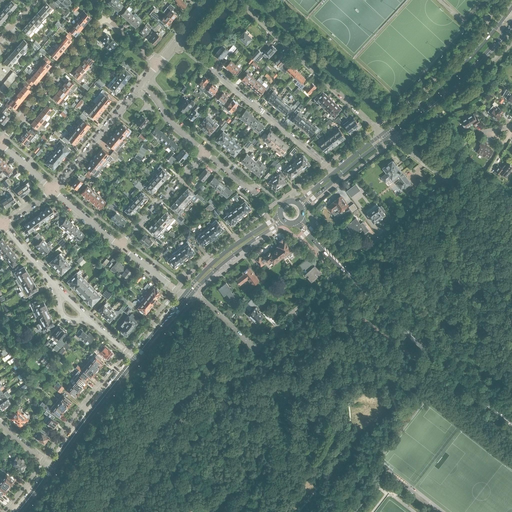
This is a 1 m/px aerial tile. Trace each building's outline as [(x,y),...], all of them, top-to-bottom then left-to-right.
[(11,0),(7,5),(13,10),(17,5),(11,0)] [(58,5),(55,7),(56,8),(57,9),(60,6),(61,7),(65,7),(66,6),(72,0),(71,0),(61,0),(58,5)] [(181,1),(181,0),(175,0),(178,2),(176,4),(181,9),(185,5),(181,1)] [(118,1),(113,7),(117,11),(122,5),(118,1)] [(46,3),(42,7),(48,12),(49,13),(53,9),(54,10),(56,8),(55,7),(51,4),(50,3),(48,5),(46,3)] [(170,4),(163,12),(166,14),(172,19),(173,19),(174,19),(176,16),(175,16),(176,15),(176,14),(177,13),(172,10),(173,9),(174,7),(170,4)] [(7,5),(3,9),(9,14),(13,10),(7,5)] [(76,5),(72,10),(87,22),(91,17),(85,12),(83,11),(81,13),(76,10),(79,7),(76,5)] [(42,7),(38,12),(44,17),(44,18),(49,13),(48,12),(42,7)] [(126,9),(121,14),(126,19),(131,13),(132,12),(131,10),(128,7),(126,9)] [(0,11),(0,15),(5,19),(9,14),(3,9),(1,12),(0,11)] [(72,10),(71,12),(77,17),(75,20),(76,21),(83,27),(87,22),(72,10)] [(38,12),(34,16),(40,21),(40,22),(44,18),(44,17),(38,12)] [(131,13),(126,19),(130,23),(137,15),(135,13),(133,15),(131,13)] [(152,14),(150,15),(152,16),(157,21),(159,23),(160,23),(163,26),(165,23),(168,26),(171,22),(170,22),(172,19),(166,14),(165,17),(164,16),(162,19),(156,14),(155,16),(152,14)] [(137,15),(130,23),(135,27),(140,22),(142,20),(137,15)] [(34,16),(30,21),(36,26),(37,27),(41,23),(40,22),(40,21),(34,16)] [(30,21),(26,25),(33,31),(33,32),(37,27),(36,26),(30,21)] [(72,25),(79,31),(83,27),(76,21),(72,25)] [(140,31),(144,35),(151,28),(153,29),(157,26),(155,24),(154,24),(151,27),(147,23),(142,29),(142,28),(140,30),(140,31)] [(155,32),(160,26),(163,28),(164,27),(159,23),(153,30),(155,32)] [(71,25),(67,29),(69,31),(68,33),(71,35),(72,33),(75,36),(79,31),(72,25),(71,24),(71,25)] [(26,25),(22,30),(27,35),(28,36),(33,31),(26,25)] [(245,31),(239,37),(247,44),(252,38),(248,34),(249,33),(247,30),(245,32),(245,31)] [(151,37),(149,40),(151,41),(150,42),(153,45),(154,44),(159,39),(160,39),(161,38),(160,37),(162,35),(160,33),(159,33),(157,32),(156,33),(156,32),(153,36),(152,35),(151,37)] [(62,41),(68,46),(72,41),(69,39),(71,37),(67,34),(62,41)] [(115,46),(117,44),(106,34),(104,36),(103,36),(99,40),(103,44),(104,43),(107,47),(107,48),(111,52),(115,47),(115,46)] [(20,44),(25,49),(29,44),(23,39),(20,44)] [(58,45),(64,50),(68,46),(62,41),(58,45)] [(64,50),(58,45),(56,43),(53,46),(51,48),(60,55),(64,50)] [(232,53),(238,46),(235,43),(228,50),(228,49),(223,45),(221,48),(220,48),(217,52),(215,55),(220,59),(221,57),(223,59),(224,57),(226,59),(232,53)] [(15,48),(21,53),(23,55),(27,50),(25,49),(20,44),(15,48)] [(30,54),(33,56),(39,49),(33,44),(31,46),(34,49),(30,54)] [(265,52),(263,54),(263,55),(268,59),(270,57),(275,51),(275,52),(276,50),(277,49),(272,45),(265,52)] [(56,59),(60,55),(51,48),(51,47),(49,50),(50,50),(47,53),(50,55),(50,54),(56,59)] [(11,53),(17,58),(21,53),(15,48),(11,53)] [(258,50),(251,57),(254,60),(261,52),(258,50)] [(261,52),(254,60),(257,62),(259,60),(263,55),(263,54),(261,52)] [(7,57),(13,62),(17,58),(11,53),(7,57)] [(88,55),(84,60),(94,68),(95,66),(91,63),(94,60),(88,55)] [(276,57),(271,62),(274,64),(275,62),(279,66),(278,67),(281,70),(287,64),(285,62),(287,59),(285,57),(284,55),(283,56),(282,55),(278,59),(276,57)] [(9,67),(13,62),(7,57),(3,62),(9,67)] [(45,57),(39,63),(39,64),(41,65),(47,70),(51,65),(50,65),(49,63),(50,61),(45,57)] [(84,60),(80,65),(86,69),(87,71),(90,68),(92,70),(94,68),(84,60)] [(129,70),(131,68),(123,60),(121,63),(129,70)] [(228,63),(226,66),(231,70),(236,64),(231,60),(228,63)] [(236,64),(231,70),(236,74),(237,75),(242,70),(240,69),(241,68),(240,68),(242,67),(239,64),(240,63),(238,62),(236,64)] [(287,64),(281,70),(285,74),(288,70),(294,76),(298,71),(296,69),(291,65),(289,66),(287,64)] [(41,65),(37,70),(43,75),(47,70),(41,65)] [(80,65),(76,69),(86,77),(87,76),(83,72),(86,69),(80,65)] [(35,72),(30,68),(28,70),(39,79),(43,75),(37,70),(35,72)] [(124,68),(116,78),(123,84),(131,74),(124,68)] [(76,69),(72,74),(81,81),(83,78),(84,79),(86,77),(76,69)] [(39,79),(28,70),(26,72),(27,72),(32,76),(30,79),(29,78),(26,81),(31,85),(33,83),(35,84),(39,79)] [(245,75),(242,79),(246,83),(252,76),(249,74),(250,73),(246,70),(243,73),(245,75)] [(298,71),(294,76),(299,80),(296,83),(301,88),(306,82),(307,82),(305,80),(306,78),(299,71),(298,71)] [(123,84),(116,78),(115,76),(111,81),(112,83),(120,88),(123,84)] [(197,92),(195,95),(198,97),(200,94),(201,95),(206,88),(208,86),(206,84),(209,80),(207,78),(207,77),(206,76),(205,76),(204,76),(201,81),(198,83),(199,84),(198,85),(201,87),(199,89),(201,90),(199,93),(197,92)] [(252,76),(246,83),(251,87),(257,80),(252,76)] [(257,80),(251,87),(256,91),(263,82),(259,78),(257,80)] [(68,79),(64,84),(72,91),(76,86),(74,84),(73,83),(72,82),(71,82),(68,79)] [(21,87),(19,89),(20,90),(26,95),(30,90),(29,89),(31,86),(25,82),(23,84),(24,86),(22,88),(21,87)] [(263,82),(256,91),(260,95),(265,89),(267,90),(269,86),(266,84),(263,82)] [(302,88),(301,89),(303,92),(305,89),(310,93),(316,86),(312,82),(309,85),(308,84),(306,82),(301,88),(302,88)] [(115,93),(120,88),(112,83),(108,88),(115,93)] [(64,84),(60,88),(66,93),(68,90),(71,93),(73,94),(74,92),(72,91),(64,84)] [(208,86),(206,88),(216,96),(218,94),(216,92),(218,89),(213,85),(212,84),(210,87),(208,86)] [(60,88),(56,93),(62,98),(65,100),(69,95),(66,93),(60,88)] [(102,90),(97,96),(99,98),(107,105),(111,100),(107,96),(108,94),(102,89),(102,90)] [(271,94),(267,99),(269,101),(268,102),(270,103),(271,103),(278,95),(275,93),(276,93),(274,91),(272,89),(269,92),(271,94)] [(511,92),(510,91),(509,91),(507,89),(502,96),(505,98),(508,100),(507,101),(511,103),(511,92)] [(20,90),(17,95),(22,100),(26,95),(20,90)] [(315,99),(313,101),(315,103),(317,100),(320,103),(327,95),(326,93),(325,93),(323,91),(319,95),(318,95),(315,98),(315,99)] [(10,98),(18,104),(22,100),(17,95),(14,93),(10,98)] [(56,93),(52,98),(61,105),(65,100),(62,98),(56,93)] [(218,94),(216,96),(221,101),(219,104),(224,108),(228,102),(226,101),(228,98),(227,96),(225,95),(226,95),(224,93),(223,93),(220,96),(218,94)] [(7,102),(5,105),(8,108),(10,110),(12,107),(15,109),(18,104),(10,98),(8,95),(6,97),(9,100),(7,102)] [(278,95),(271,103),(273,104),(273,105),(273,106),(275,107),(276,107),(282,99),(278,95)] [(327,95),(320,103),(325,107),(328,104),(331,100),(331,99),(330,97),(329,97),(327,95)] [(97,96),(93,101),(96,103),(103,109),(107,105),(99,98),(97,96)] [(196,104),(199,99),(196,97),(193,101),(192,100),(190,102),(185,98),(182,101),(184,102),(179,108),(183,111),(186,108),(187,109),(190,106),(190,107),(193,103),(194,104),(192,108),(196,104)] [(228,102),(224,108),(225,109),(225,110),(230,113),(234,109),(234,110),(237,107),(236,106),(238,104),(237,103),(238,103),(236,101),(236,102),(233,99),(233,100),(230,104),(228,102)] [(282,99),(276,107),(276,108),(278,109),(279,109),(280,111),(287,103),(288,101),(286,99),(285,101),(282,99)] [(328,104),(325,107),(328,110),(329,111),(336,104),(334,102),(334,101),(333,100),(332,100),(331,100),(328,104)] [(287,103),(280,111),(281,111),(280,112),(282,113),(283,113),(285,115),(289,110),(291,113),(300,102),(298,101),(294,105),(293,105),(291,104),(290,104),(289,105),(287,103)] [(92,108),(99,114),(103,109),(96,103),(92,108)] [(301,103),(293,113),(295,116),(299,112),(298,112),(299,111),(300,111),(300,110),(302,108),(303,110),(305,107),(301,103)] [(200,107),(196,104),(192,108),(194,110),(189,116),(193,120),(199,113),(197,111),(200,107)] [(336,104),(329,111),(332,114),(330,116),(332,118),(334,116),(335,116),(338,113),(337,112),(341,108),(339,106),(337,104),(336,104)] [(8,108),(5,105),(0,111),(2,114),(3,113),(3,114),(0,117),(0,122),(2,124),(2,123),(3,124),(9,117),(7,116),(9,113),(5,110),(8,108)] [(46,105),(42,110),(51,117),(56,111),(53,109),(52,109),(46,105)] [(490,113),(489,114),(497,121),(502,115),(500,113),(502,110),(497,106),(496,107),(493,105),(488,111),(490,113)] [(85,110),(82,113),(87,117),(89,114),(93,116),(92,117),(94,119),(95,118),(95,119),(99,114),(92,108),(89,106),(86,110),(85,110)] [(42,110),(39,114),(47,122),(49,123),(52,125),(53,123),(48,119),(51,117),(42,110)] [(246,110),(240,117),(245,121),(251,114),(246,110)] [(295,116),(292,120),(294,122),(294,123),(295,124),(296,124),(297,124),(303,116),(301,114),(302,112),(300,111),(299,111),(298,112),(299,112),(295,116)] [(78,119),(76,122),(79,124),(86,130),(90,126),(84,120),(87,117),(82,113),(80,116),(81,117),(79,120),(78,119)] [(474,123),(475,126),(480,123),(477,117),(476,118),(473,113),(466,117),(466,118),(462,120),(464,124),(463,124),(464,125),(465,125),(467,128),(471,125),(474,123)] [(39,114),(35,119),(42,125),(43,126),(44,126),(47,122),(39,114)] [(251,114),(245,121),(249,125),(255,118),(255,117),(251,114)] [(146,124),(149,121),(147,120),(142,115),(134,124),(136,126),(138,125),(141,127),(140,128),(143,130),(146,124)] [(207,116),(199,125),(205,130),(211,121),(213,119),(208,115),(207,116)] [(303,116),(297,124),(298,126),(298,127),(300,128),(301,128),(308,120),(303,116)] [(338,117),(336,119),(337,120),(337,121),(341,126),(343,124),(350,133),(352,132),(353,132),(355,130),(356,129),(349,120),(348,120),(347,118),(342,122),(338,117)] [(350,119),(349,120),(356,129),(357,128),(358,128),(360,126),(361,125),(359,121),(358,122),(354,117),(351,119),(350,119)] [(255,118),(249,125),(254,129),(260,122),(255,118)] [(35,119),(31,123),(33,126),(36,129),(37,128),(39,131),(42,128),(44,130),(46,128),(44,126),(43,126),(42,125),(35,119)] [(211,121),(205,130),(210,134),(212,131),(213,131),(219,124),(216,122),(213,119),(211,121)] [(301,128),(301,129),(303,130),(304,130),(306,132),(312,124),(308,120),(301,128)] [(260,122),(254,129),(259,133),(261,134),(261,133),(264,130),(262,128),(264,126),(260,122)] [(74,124),(72,127),(73,127),(82,135),(84,133),(86,131),(86,130),(79,124),(77,127),(74,124)] [(306,132),(306,133),(307,134),(308,134),(310,136),(314,131),(317,133),(320,130),(317,128),(318,127),(316,125),(315,126),(312,124),(306,132)] [(121,125),(117,129),(125,135),(127,137),(131,131),(127,128),(127,129),(121,125)] [(73,127),(69,132),(78,139),(79,139),(79,140),(81,137),(80,137),(82,135),(73,127)] [(166,144),(170,139),(155,127),(153,129),(150,132),(151,132),(149,134),(151,136),(153,134),(158,138),(156,140),(159,143),(161,140),(166,144)] [(337,130),(334,132),(341,141),(344,139),(346,137),(338,128),(336,129),(337,130)] [(22,134),(28,139),(30,141),(32,142),(38,135),(31,129),(28,131),(26,129),(22,134)] [(117,129),(114,134),(121,140),(125,135),(117,129)] [(264,134),(261,138),(265,141),(266,140),(268,143),(275,134),(270,131),(266,136),(264,134)] [(332,134),(329,136),(336,144),(336,145),(338,143),(339,143),(339,142),(341,141),(334,132),(333,131),(331,133),(332,134)] [(64,136),(62,139),(67,144),(70,141),(72,142),(71,143),(73,144),(74,144),(78,139),(69,132),(65,137),(64,136)] [(221,144),(228,135),(229,134),(227,132),(226,134),(223,132),(216,140),(221,144)] [(22,134),(18,139),(21,141),(21,142),(23,144),(23,143),(26,145),(30,141),(28,139),(22,134)] [(114,134),(110,138),(120,147),(124,142),(123,141),(121,140),(114,134)] [(268,143),(270,145),(270,144),(273,146),(280,138),(275,134),(268,143)] [(225,148),(234,138),(234,137),(232,136),(231,138),(228,135),(221,144),(225,148)] [(327,138),(325,140),(331,148),(331,149),(334,146),(336,144),(329,136),(329,135),(328,136),(326,137),(327,138)] [(110,138),(106,143),(113,149),(114,150),(112,153),(118,158),(119,158),(121,160),(123,157),(116,151),(120,147),(110,138)] [(237,143),(235,141),(236,139),(234,138),(225,148),(230,152),(237,143)] [(280,138),(273,146),(275,148),(275,149),(276,150),(277,151),(277,150),(278,150),(284,142),(280,138)] [(57,148),(65,155),(69,150),(67,148),(64,145),(66,144),(60,139),(57,143),(59,145),(57,148)] [(170,139),(166,144),(164,147),(166,148),(167,146),(173,151),(177,145),(170,139)] [(320,144),(319,145),(322,149),(323,148),(326,152),(327,152),(329,150),(331,148),(325,140),(324,139),(322,140),(322,141),(319,143),(320,144)] [(245,149),(251,142),(249,140),(243,147),(245,149)] [(475,147),(478,149),(477,152),(483,156),(483,155),(488,158),(490,155),(491,154),(493,151),(488,148),(485,146),(487,143),(482,140),(480,143),(478,142),(475,147)] [(238,142),(237,143),(230,152),(235,156),(242,147),(239,144),(240,143),(238,142)] [(289,146),(284,142),(278,150),(280,152),(279,153),(281,155),(282,154),(285,156),(287,153),(286,152),(286,150),(285,150),(289,146)] [(61,159),(65,155),(57,148),(54,146),(53,147),(56,150),(53,153),(61,159)] [(101,149),(97,153),(105,159),(107,161),(108,161),(109,160),(111,161),(114,159),(116,161),(118,159),(118,158),(112,153),(109,155),(101,149)] [(181,150),(175,157),(181,162),(188,154),(184,150),(182,149),(181,150)] [(47,156),(57,164),(61,159),(53,153),(51,151),(47,156)] [(166,159),(168,161),(175,153),(172,151),(166,159)] [(97,153),(93,158),(101,164),(105,159),(97,153)] [(241,161),(246,165),(252,158),(254,155),(252,153),(249,156),(247,154),(241,161)] [(53,169),(57,164),(47,156),(46,155),(45,157),(48,159),(45,162),(53,169)] [(303,155),(298,159),(305,168),(305,167),(307,166),(308,167),(309,165),(309,164),(310,164),(307,160),(307,159),(304,155),(303,156),(303,155)] [(93,158),(90,162),(97,169),(97,168),(100,171),(103,166),(102,165),(101,164),(93,158)] [(250,168),(256,162),(252,158),(246,165),(250,168)] [(262,163),(263,163),(258,159),(256,162),(250,168),(255,172),(262,163)] [(298,159),(293,162),(294,163),(300,171),(301,171),(303,170),(303,169),(305,168),(298,159)] [(387,173),(383,176),(387,181),(390,178),(391,179),(394,183),(399,179),(401,181),(397,184),(401,190),(409,183),(397,167),(397,168),(395,165),(397,164),(394,160),(383,168),(387,173)] [(273,167),(276,163),(274,161),(267,168),(270,171),(273,167)] [(501,173),(506,177),(511,171),(510,171),(511,169),(511,165),(511,164),(510,163),(510,164),(507,161),(503,166),(504,166),(502,168),(499,166),(495,170),(500,174),(501,173)] [(90,162),(86,167),(89,170),(88,171),(90,173),(91,172),(93,173),(92,174),(95,176),(100,171),(97,168),(97,169),(90,162)] [(267,167),(262,163),(255,172),(260,176),(265,169),(267,167)] [(277,164),(276,163),(273,167),(274,169),(277,167),(281,172),(284,169),(279,163),(277,164)] [(289,165),(288,166),(295,175),(297,173),(298,174),(300,173),(300,172),(300,171),(294,163),(291,165),(291,164),(289,165)] [(159,166),(155,171),(158,173),(165,179),(169,175),(162,168),(161,168),(163,166),(161,164),(159,166)] [(8,165),(2,171),(8,177),(12,172),(11,171),(12,169),(11,168),(10,167),(8,165)] [(287,168),(284,170),(290,179),(291,178),(292,179),(293,178),(293,177),(295,175),(288,166),(286,167),(287,168)] [(204,180),(211,172),(206,168),(199,176),(204,180)] [(276,175),(274,177),(281,186),(286,182),(284,180),(286,178),(282,172),(277,176),(276,175)] [(158,173),(153,178),(160,184),(165,179),(158,173)] [(209,182),(215,187),(220,181),(214,176),(209,182)] [(76,189),(83,181),(81,179),(80,180),(77,177),(71,185),(76,189)] [(281,186),(274,177),(269,180),(270,181),(269,182),(273,186),(276,190),(281,186)] [(153,178),(149,182),(156,189),(160,184),(153,178)] [(135,180),(134,181),(142,189),(144,186),(152,193),(156,189),(149,182),(149,183),(146,180),(143,184),(138,180),(137,181),(136,180),(136,181),(135,180)] [(134,181),(132,183),(134,185),(139,189),(134,194),(144,202),(148,198),(141,191),(140,191),(142,189),(134,181)] [(215,187),(221,192),(226,186),(220,181),(215,187)] [(26,193),(21,187),(19,185),(17,182),(16,183),(18,186),(14,188),(16,190),(21,197),(26,193)] [(26,183),(21,187),(26,193),(31,190),(29,187),(31,186),(28,182),(26,183)] [(356,184),(347,191),(351,196),(360,190),(356,184)] [(80,193),(85,197),(91,189),(86,185),(80,193)] [(226,186),(221,192),(219,194),(222,196),(224,194),(227,197),(232,191),(226,186)] [(183,193),(193,201),(197,196),(202,201),(204,198),(198,193),(196,195),(194,194),(188,188),(183,193)] [(85,197),(90,201),(96,193),(91,189),(85,197)] [(4,195),(6,197),(10,204),(16,201),(11,194),(10,193),(9,193),(7,193),(4,195)] [(90,201),(94,204),(100,197),(96,193),(90,201)] [(179,197),(188,206),(193,201),(183,193),(179,197)] [(134,194),(130,199),(132,201),(139,207),(144,202),(134,194)] [(334,203),(328,207),(334,215),(348,205),(341,196),(333,202),(334,203)] [(10,204),(6,197),(1,201),(5,208),(10,204)] [(105,201),(100,197),(94,204),(99,208),(105,201)] [(175,202),(184,210),(188,206),(179,197),(175,202)] [(132,201),(128,205),(135,211),(139,207),(132,201)] [(240,205),(247,213),(253,208),(250,204),(249,205),(246,201),(242,203),(242,202),(240,204),(240,205)] [(115,211),(116,209),(108,202),(106,205),(107,205),(106,206),(110,209),(111,208),(115,211)] [(176,216),(183,222),(185,219),(180,215),(184,210),(175,202),(171,207),(177,213),(178,214),(176,216)] [(126,203),(121,208),(124,210),(131,216),(135,211),(128,205),(126,203)] [(354,203),(349,207),(350,208),(353,212),(358,208),(354,203)] [(210,204),(204,210),(207,214),(214,208),(210,204)] [(235,209),(241,217),(247,213),(240,205),(237,207),(237,206),(234,208),(235,209)] [(50,206),(45,210),(50,217),(53,214),(56,217),(54,219),(54,220),(53,221),(55,223),(60,217),(58,215),(59,214),(56,212),(55,213),(50,206)] [(379,206),(368,214),(374,223),(377,220),(378,221),(382,218),(382,217),(385,214),(384,212),(385,211),(381,206),(380,207),(379,206)] [(230,213),(236,221),(241,217),(235,209),(232,211),(231,210),(229,212),(230,213)] [(45,210),(40,213),(45,221),(48,218),(49,220),(51,219),(50,217),(45,210)] [(170,224),(171,225),(176,220),(181,225),(184,223),(183,222),(176,216),(174,218),(166,211),(162,216),(170,224)] [(121,226),(126,220),(116,212),(111,218),(121,226)] [(40,213),(34,217),(40,224),(45,221),(40,213)] [(233,223),(236,221),(230,213),(227,215),(226,214),(224,216),(229,222),(231,224),(233,222),(233,223)] [(166,228),(170,224),(162,216),(158,220),(166,228)] [(34,217),(29,221),(34,228),(40,224),(34,217)] [(60,217),(55,223),(57,224),(61,228),(62,227),(64,229),(70,222),(65,218),(63,220),(60,217)] [(350,222),(348,224),(349,224),(350,226),(349,227),(349,228),(355,235),(356,234),(357,233),(360,237),(369,230),(366,226),(365,226),(363,223),(363,222),(361,224),(356,218),(351,221),(350,222)] [(216,219),(211,223),(219,234),(223,232),(222,231),(224,229),(218,221),(217,222),(216,219)] [(153,225),(162,233),(166,228),(158,220),(153,225)] [(27,228),(24,230),(27,234),(32,230),(35,234),(33,236),(35,239),(39,235),(40,235),(36,231),(34,228),(29,221),(24,224),(27,228)] [(210,227),(207,229),(214,238),(219,234),(211,223),(209,221),(207,223),(210,227)] [(70,222),(64,229),(69,233),(75,226),(70,222)] [(156,241),(160,244),(161,245),(163,242),(159,238),(163,234),(162,233),(153,225),(149,230),(157,237),(155,239),(156,241)] [(69,233),(66,236),(68,238),(71,234),(73,236),(79,230),(75,226),(69,233)] [(203,233),(209,242),(214,238),(207,229),(203,233)] [(79,230),(73,236),(78,240),(84,234),(79,230)] [(206,244),(209,242),(203,233),(202,233),(201,232),(198,234),(197,233),(193,236),(197,241),(199,240),(203,245),(205,244),(206,244)] [(150,237),(149,238),(144,234),(139,241),(144,244),(143,245),(147,248),(150,244),(151,245),(155,241),(150,237)] [(39,235),(35,239),(37,242),(35,244),(40,249),(46,243),(42,238),(39,235)] [(282,251),(278,254),(281,258),(285,254),(287,257),(294,251),(292,249),(284,238),(279,241),(281,243),(278,245),(282,251)] [(185,244),(182,246),(190,257),(194,254),(193,253),(195,251),(189,244),(190,244),(188,240),(185,242),(185,244)] [(46,243),(40,249),(44,254),(50,248),(48,246),(52,243),(49,241),(46,243)] [(0,251),(2,254),(9,248),(5,243),(0,247),(0,251)] [(263,261),(266,259),(269,263),(272,261),(274,263),(275,263),(276,263),(278,262),(278,260),(281,258),(278,254),(282,251),(278,245),(276,247),(277,249),(272,253),(270,250),(267,253),(268,254),(265,257),(262,259),(260,257),(257,260),(260,264),(263,261)] [(182,246),(177,250),(185,260),(190,257),(182,246)] [(177,250),(175,247),(173,249),(175,251),(172,254),(180,264),(185,260),(177,250)] [(9,248),(2,254),(4,256),(3,257),(5,259),(13,252),(9,248)] [(175,268),(180,264),(172,254),(170,251),(168,253),(170,255),(171,257),(167,260),(170,263),(171,263),(175,268)] [(13,252),(5,259),(12,267),(16,263),(15,261),(18,258),(13,252)] [(60,252),(50,261),(52,264),(52,263),(56,267),(64,259),(61,256),(63,254),(61,252),(60,252)] [(79,263),(83,259),(85,256),(83,255),(81,257),(81,256),(77,260),(79,263)] [(110,261),(107,265),(110,267),(112,263),(116,259),(113,257),(110,261)] [(299,265),(301,268),(305,265),(309,270),(305,273),(312,281),(321,272),(308,258),(308,257),(299,265)] [(64,259),(56,267),(59,270),(58,271),(61,273),(71,263),(73,262),(71,260),(69,261),(67,262),(64,259)] [(130,273),(131,272),(127,268),(126,268),(121,264),(118,262),(117,264),(115,263),(110,269),(114,272),(115,272),(117,269),(119,271),(116,274),(120,277),(122,274),(126,277),(124,279),(124,280),(127,282),(132,276),(130,273)] [(12,270),(10,271),(12,274),(14,273),(17,278),(27,272),(23,266),(19,269),(18,266),(12,270)] [(240,284),(248,278),(253,285),(259,280),(250,267),(243,272),(245,274),(237,279),(240,284)] [(69,284),(73,288),(83,278),(79,275),(81,273),(82,272),(80,270),(79,271),(78,270),(76,272),(74,274),(70,277),(70,278),(67,280),(70,283),(69,284)] [(17,278),(15,280),(18,285),(30,278),(27,272),(17,278)] [(262,282),(265,280),(266,280),(260,273),(257,275),(262,282)] [(30,278),(18,285),(21,291),(22,291),(24,289),(33,283),(30,278)] [(73,288),(78,293),(88,284),(83,278),(73,288)] [(226,282),(219,288),(224,295),(227,293),(232,299),(235,297),(230,290),(231,289),(226,282)] [(33,283),(24,289),(29,298),(35,294),(33,291),(37,289),(33,283)] [(78,293),(84,299),(93,289),(88,284),(78,293)] [(150,285),(146,289),(146,290),(148,292),(149,292),(157,298),(161,293),(159,292),(159,291),(157,289),(156,289),(155,288),(153,287),(152,287),(150,285)] [(105,297),(110,290),(111,289),(108,287),(102,295),(105,297)] [(96,292),(93,289),(84,299),(87,302),(88,301),(91,304),(93,302),(94,302),(98,298),(97,298),(100,296),(99,295),(101,294),(101,293),(103,291),(101,290),(100,291),(99,292),(98,291),(96,292)] [(113,293),(110,290),(105,297),(107,300),(113,293)] [(146,290),(142,294),(146,297),(153,303),(157,298),(149,292),(148,292),(146,290)] [(142,302),(149,308),(153,303),(146,297),(142,302)] [(37,299),(31,302),(35,311),(45,307),(45,306),(42,300),(38,302),(37,299)] [(128,299),(125,303),(128,305),(128,304),(132,308),(134,305),(136,307),(137,306),(139,308),(140,309),(139,309),(142,312),(143,311),(145,313),(149,308),(142,302),(141,301),(140,302),(138,300),(137,302),(134,302),(133,303),(128,299)] [(104,304),(98,311),(103,316),(109,309),(107,307),(109,305),(106,302),(104,304)] [(263,316),(257,310),(259,307),(255,303),(252,306),(254,307),(251,310),(251,311),(248,314),(253,319),(253,320),(254,322),(255,322),(256,321),(259,318),(260,319),(263,316)] [(125,319),(120,325),(123,327),(121,330),(122,331),(120,332),(124,335),(125,334),(126,335),(130,330),(131,331),(134,327),(133,327),(137,322),(135,321),(136,319),(128,312),(132,308),(128,304),(128,305),(125,308),(122,312),(126,315),(127,314),(128,316),(125,319)] [(109,309),(103,316),(109,321),(112,317),(115,320),(122,312),(125,308),(123,305),(119,311),(115,311),(114,310),(111,307),(110,309),(109,309)] [(35,311),(33,312),(35,318),(37,317),(48,312),(45,306),(45,307),(35,311)] [(48,312),(37,317),(40,323),(50,318),(48,312)] [(40,323),(36,324),(39,330),(42,329),(43,332),(49,329),(48,326),(53,324),(50,318),(40,323)] [(60,327),(52,336),(55,339),(54,340),(58,343),(54,348),(57,350),(59,347),(60,347),(64,342),(60,339),(63,335),(64,336),(67,333),(60,327)] [(89,342),(94,336),(89,332),(87,334),(80,328),(73,336),(78,340),(80,337),(84,341),(85,339),(89,342)] [(99,351),(98,354),(103,358),(105,356),(107,358),(110,354),(111,355),(113,353),(112,352),(104,345),(99,351)] [(3,356),(10,351),(7,347),(2,350),(3,351),(1,353),(3,356)] [(92,357),(90,360),(99,368),(102,365),(101,364),(103,362),(100,360),(101,357),(97,354),(95,352),(95,353),(92,357)] [(87,363),(86,364),(95,372),(95,371),(95,372),(95,371),(96,370),(97,370),(99,368),(90,360),(87,363)] [(77,365),(75,368),(76,368),(78,370),(81,372),(88,379),(90,376),(91,377),(92,375),(93,375),(95,373),(95,372),(95,371),(95,372),(86,364),(83,368),(82,369),(82,368),(77,365)] [(76,372),(72,378),(74,379),(84,387),(86,384),(85,383),(87,381),(86,381),(88,379),(81,372),(78,370),(76,372)] [(68,382),(68,383),(70,384),(79,391),(80,390),(81,390),(84,387),(74,379),(71,382),(69,381),(68,382)] [(30,383),(29,381),(26,383),(25,384),(20,388),(22,392),(28,388),(26,386),(28,385),(27,385),(30,383)] [(68,388),(67,389),(75,396),(76,394),(78,395),(80,392),(79,391),(70,384),(67,387),(68,388)] [(60,395),(58,398),(68,406),(70,404),(70,403),(71,401),(63,394),(61,396),(60,395)] [(4,400),(0,403),(0,405),(2,409),(11,402),(8,398),(4,400)] [(56,402),(55,404),(63,411),(65,409),(66,409),(68,406),(58,398),(56,401),(56,402)] [(50,408),(42,402),(39,405),(47,411),(49,410),(50,408)] [(64,411),(63,411),(55,404),(54,403),(52,406),(52,407),(51,409),(50,408),(49,410),(58,417),(61,414),(62,414),(64,411)] [(11,415),(10,417),(12,420),(13,421),(14,421),(15,422),(24,412),(19,407),(16,411),(15,410),(11,415)] [(48,415),(44,420),(44,422),(46,423),(53,428),(54,427),(55,427),(56,425),(56,424),(57,422),(53,418),(52,417),(53,415),(46,411),(44,412),(48,415)] [(24,412),(15,422),(16,423),(17,425),(17,424),(20,427),(22,425),(23,424),(25,426),(29,423),(26,420),(29,417),(29,416),(29,415),(28,415),(27,415),(24,412)] [(39,435),(36,438),(38,439),(37,439),(43,443),(44,443),(45,444),(49,437),(45,434),(47,432),(40,428),(37,433),(39,435)] [(26,461),(22,458),(21,459),(18,457),(16,456),(13,459),(16,461),(13,465),(12,467),(15,469),(16,467),(21,471),(27,464),(25,462),(26,461)] [(2,466),(0,469),(4,472),(3,473),(5,474),(4,475),(3,474),(1,477),(11,485),(13,483),(12,482),(14,480),(6,473),(8,470),(2,466)] [(1,477),(0,478),(0,484),(6,489),(7,488),(8,488),(11,485),(1,477)]
